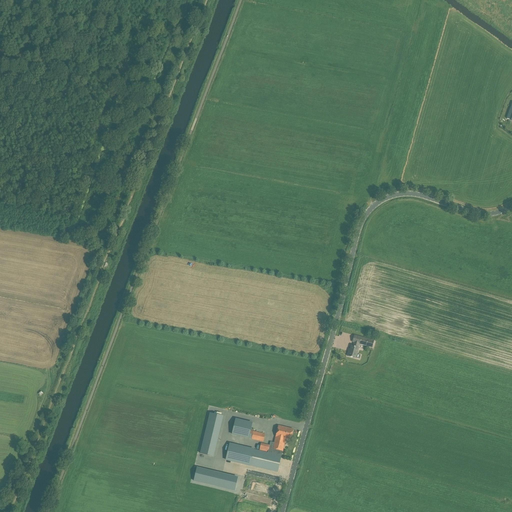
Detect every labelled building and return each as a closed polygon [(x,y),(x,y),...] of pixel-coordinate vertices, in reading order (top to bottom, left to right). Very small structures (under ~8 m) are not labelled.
[(354,343),(353,346),(358,347),(359,345),(372,348),(374,341),(354,336),(352,342),(354,343)] [(348,352),(347,356),(356,359),(359,348),(358,347),(353,346),(351,346),(350,352),(348,352)] [(210,414),(201,454),(213,457),(223,417),(210,414)] [(248,438),(250,430),(252,423),(235,419),(232,434),(248,438),(249,438),(248,438)] [(275,437),(272,449),(280,451),(282,451),(283,452),(286,439),(290,440),(293,429),(278,426),(275,437)] [(250,430),(248,438),(249,438),(251,439),(263,442),(265,434),(250,430)] [(280,462),(282,451),(280,451),(272,449),(269,448),(268,453),(259,451),(254,449),(229,443),(225,460),(250,466),(250,465),(277,472),(280,462)] [(269,448),(269,445),(261,443),(259,451),(268,453),(269,448)] [(212,472),(197,468),(194,480),(234,490),(235,487),(237,478),(212,472)]
